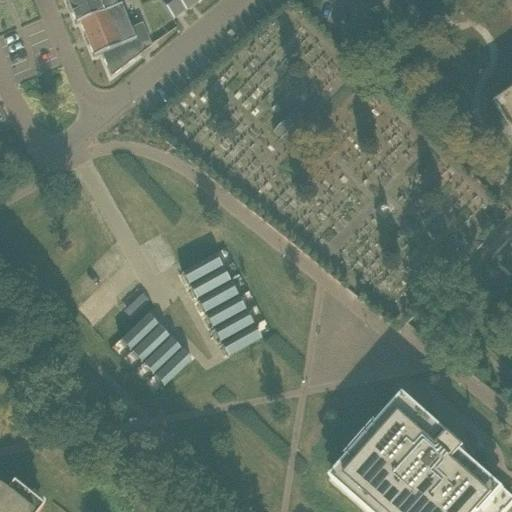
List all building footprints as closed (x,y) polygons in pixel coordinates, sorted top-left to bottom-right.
[(65,0),(76,24),(75,25),(75,26),(80,24),(80,23),(117,8),(116,7),(113,0),(65,0)] [(157,0),(173,21),(174,21),(174,20),(184,12),(185,14),(186,13),(186,12),(202,0),(157,0)] [(80,23),(80,24),(93,57),(93,58),(101,55),(111,78),(151,47),(152,47),(142,24),(130,29),(121,7),(121,6),(116,7),(117,8),(80,23)] [(446,82),(461,101),(495,74),(480,55),(446,82)] [(511,96),(497,106),(511,127),(511,96)] [(281,140),(296,124),(304,116),(296,108),(273,132),(281,140)] [(188,286),(221,268),(215,256),(211,257),(184,272),(181,274),(188,286)] [(229,282),(222,270),(189,288),(196,301),(229,282)] [(237,296),(230,284),(197,303),(204,315),(237,296)] [(245,311),(238,299),(205,317),(212,329),(245,311)] [(253,325),(246,313),(213,331),(219,343),(253,325)] [(130,352),(157,326),(147,316),(145,318),(123,339),(120,342),(130,352)] [(141,364),(168,338),(159,327),(131,354),(141,364)] [(231,356),(258,341),(261,340),(254,327),(221,346),(227,358),(231,356)] [(152,376),(180,350),(170,339),(143,366),(152,376)] [(166,385),(188,364),(191,361),(181,351),(154,377),(164,388),(166,385)] [(463,450),(454,442),(404,398),(331,480),(367,511),(511,511),(511,499),(506,494),(460,454),(463,450)] [(12,485),(5,494),(0,490),(0,511),(40,511),(42,509),(12,485)]
